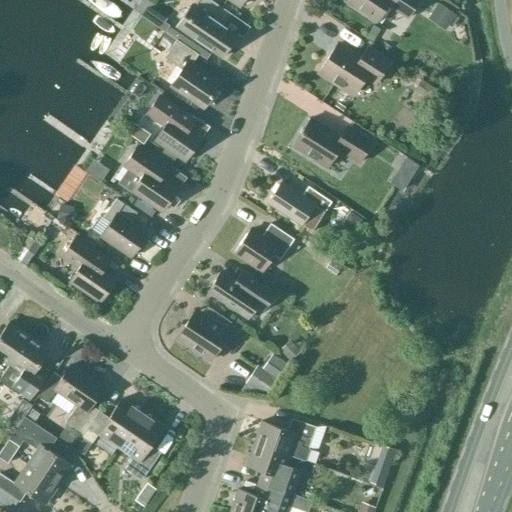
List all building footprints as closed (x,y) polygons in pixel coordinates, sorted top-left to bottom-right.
[(233,15),(210,0),(198,0),(179,28),(221,57),(236,35),(225,27),(233,15)] [(342,0),(343,0),(375,22),(387,4),(407,18),(418,0),(342,0)] [(452,13),(440,6),(435,15),(446,22),(452,13)] [(164,32),(175,40),(176,39),(193,51),(196,45),(169,26),(164,32)] [(176,39),(175,40),(164,57),(181,69),(171,84),(204,107),(219,84),(190,65),(197,54),(193,51),(176,39)] [(359,59),(336,44),(318,70),(354,94),(365,77),(375,83),(389,61),(367,47),(359,59)] [(437,88),(422,79),(414,91),(430,101),(437,88)] [(145,113),(157,121),(163,126),(154,140),(184,161),(200,137),(184,126),(190,117),(158,95),(145,113)] [(358,162),(372,141),(347,126),(340,136),(311,117),(292,146),(326,168),(338,149),(358,162)] [(123,165),(130,170),(120,184),(131,190),(161,211),(177,188),(161,177),(167,167),(136,146),(123,165)] [(417,163),(404,155),(397,166),(410,174),(417,163)] [(301,196),(280,182),(266,202),(300,224),(308,213),(318,220),(331,201),(307,186),(301,196)] [(130,256),(146,233),(130,222),(136,213),(116,198),(103,217),(109,222),(100,236),(130,256)] [(77,206),(63,202),(58,217),(72,222),(77,206)] [(360,219),(352,213),(343,226),(352,232),(360,219)] [(279,259),(293,239),(271,224),(261,239),(248,230),(234,251),(263,270),(273,255),(279,259)] [(40,244),(29,237),(15,257),(26,264),(40,244)] [(105,258),(84,243),(74,237),(61,255),(78,267),(69,281),(99,302),(115,278),(99,267),(105,258)] [(273,292),(250,277),(241,271),(234,281),(220,271),(207,291),(247,318),(256,305),(262,309),(273,292)] [(210,359),(223,338),(221,337),(230,322),(207,306),(197,321),(190,316),(177,337),(210,359)] [(0,358),(8,365),(28,336),(8,322),(0,333),(0,358)] [(49,349),(28,336),(8,365),(9,365),(0,378),(0,379),(29,399),(42,379),(33,373),(49,349)] [(301,351),(290,340),(279,350),(290,361),(301,351)] [(70,364),(62,377),(54,373),(38,396),(48,402),(55,390),(76,405),(65,421),(83,434),(99,411),(90,404),(102,386),(70,364)] [(245,382),(265,396),(276,379),(256,366),(245,382)] [(30,406),(19,399),(12,410),(23,416),(30,406)] [(118,446),(141,413),(120,399),(105,422),(95,415),(80,438),(90,444),(98,433),(118,446)] [(162,427),(141,413),(118,446),(131,455),(123,467),(141,480),(157,457),(146,450),(162,427)] [(23,417),(3,447),(13,455),(23,440),(37,449),(27,464),(58,484),(71,465),(48,450),(55,438),(23,417)] [(253,443),(289,455),(305,461),(309,449),(308,448),(315,426),(291,418),(287,430),(261,421),(253,443)] [(78,433),(66,425),(58,437),(71,445),(78,433)] [(289,455),(253,443),(245,465),(271,474),(267,486),(292,494),(300,471),(285,466),(289,455)] [(13,455),(3,447),(0,451),(0,457),(8,463),(13,455)] [(0,473),(0,488),(18,501),(19,502),(26,491),(45,504),(58,484),(27,464),(15,483),(0,473)] [(370,482),(383,487),(389,471),(376,467),(370,482)] [(156,489),(147,483),(137,497),(146,504),(156,489)] [(292,494),(267,486),(263,498),(237,489),(229,511),(232,511),(285,511),(287,507),(292,494)] [(9,511),(18,501),(0,488),(0,511),(9,511)] [(373,511),(375,507),(361,502),(357,511),(373,511)]
